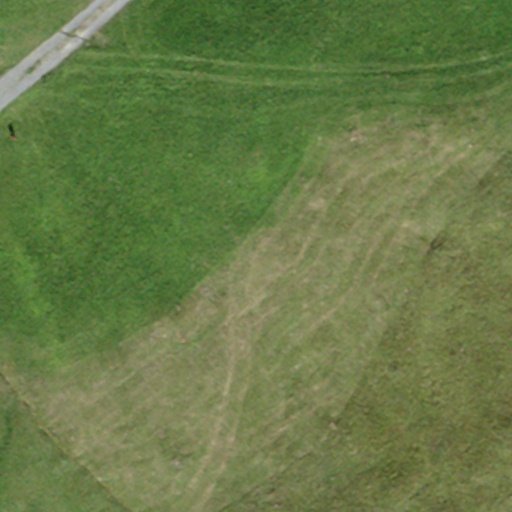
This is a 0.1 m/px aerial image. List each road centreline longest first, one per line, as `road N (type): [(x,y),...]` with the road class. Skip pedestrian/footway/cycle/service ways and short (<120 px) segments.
road 1 (track): [(511,90),(451,104),(319,105),(69,34)]
road 2 (track): [(0,93),(109,0)]
